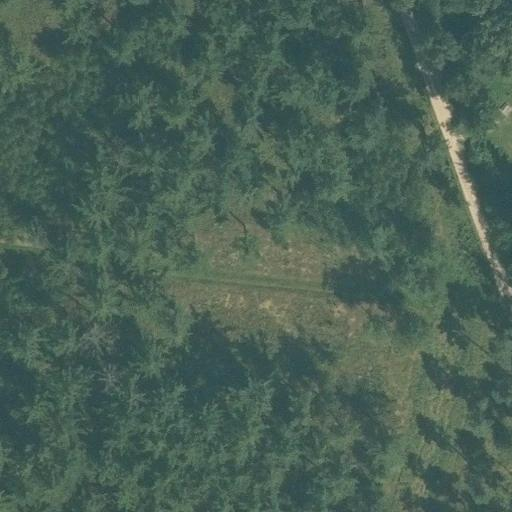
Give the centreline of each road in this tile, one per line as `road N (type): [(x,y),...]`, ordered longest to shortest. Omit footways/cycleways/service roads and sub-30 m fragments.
road 1 (track): [(0,249),(338,293)]
road 2 (track): [(511,292),(454,135)]
road 3 (track): [(454,135),(406,0)]
